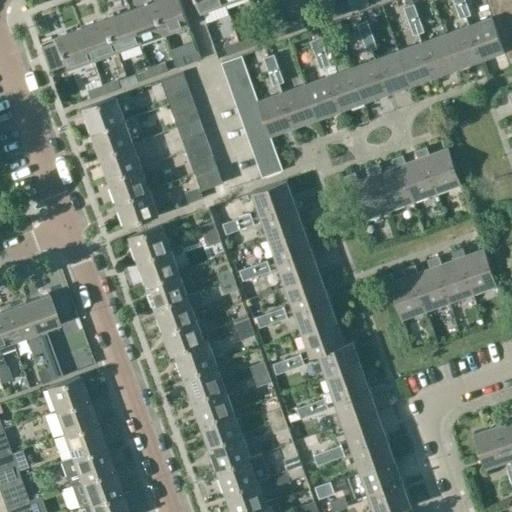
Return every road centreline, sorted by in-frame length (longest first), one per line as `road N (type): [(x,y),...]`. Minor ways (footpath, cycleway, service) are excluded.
road 1 (residential): [(171,511),(69,232)]
road 2 (residential): [(69,232),(0,27)]
road 3 (residential): [(459,511),(423,403),(511,371)]
